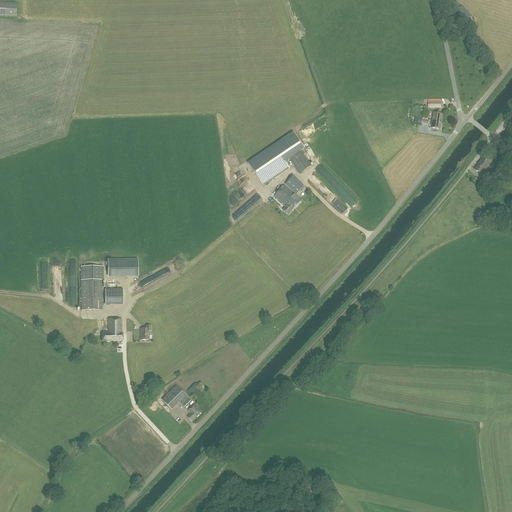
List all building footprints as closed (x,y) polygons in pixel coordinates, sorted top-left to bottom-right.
[(460,5),(456,1),(451,7),(454,10),(460,5)] [(0,15),(17,16),(17,3),(0,2),(0,15)] [(470,16),(462,7),(456,12),(464,21),(470,16)] [(433,121),(442,122),(443,115),(434,113),(433,121)] [(442,122),(433,121),(432,128),(440,130),(442,122)] [(288,168),(283,161),(300,150),(304,147),(294,132),(248,163),(263,185),(288,168)] [(300,174),(311,167),(300,150),(289,158),(300,174)] [(486,169),(490,163),(483,158),(478,164),(479,165),(476,170),(482,174),(485,176),(489,171),(486,169)] [(335,178),(323,166),(317,171),(329,184),(335,178)] [(493,179),(500,172),(502,170),(499,167),(496,169),(487,178),(490,181),(493,179)] [(304,186),(293,176),(285,185),(296,195),(304,186)] [(244,198),(258,188),(253,182),(249,185),(250,186),(240,193),(244,198)] [(302,201),(285,186),(275,196),(284,205),(284,206),(286,207),(283,210),(289,215),(302,201)] [(352,213),(344,205),(340,208),(348,216),(352,213)] [(107,260),(108,261),(108,277),(138,277),(138,270),(138,260),(107,260)] [(81,267),(81,280),(82,310),(103,310),(102,267),(81,267)] [(123,305),(123,291),(106,291),(106,306),(123,305)] [(103,334),(102,335),(102,342),(123,341),(123,334),(122,334),(122,319),(108,319),(109,331),(103,331),(103,334)] [(149,332),(152,332),(152,325),(146,325),(146,329),(141,329),(141,340),(149,340),(149,332)] [(198,388),(202,392),(206,388),(202,384),(198,388)] [(193,402),(177,386),(163,399),(173,410),(180,402),(186,408),(193,402)] [(202,412),(195,404),(189,411),(191,413),(188,417),(192,421),(202,412)]
